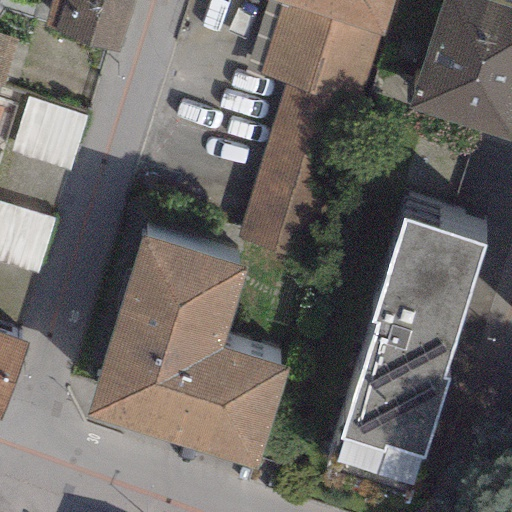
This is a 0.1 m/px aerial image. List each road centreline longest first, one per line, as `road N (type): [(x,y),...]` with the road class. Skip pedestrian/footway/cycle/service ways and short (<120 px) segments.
road 1 (residential): [(22,452),(152,0)]
road 2 (residential): [(511,303),(442,511)]
road 3 (residential): [(68,468),(208,511)]
